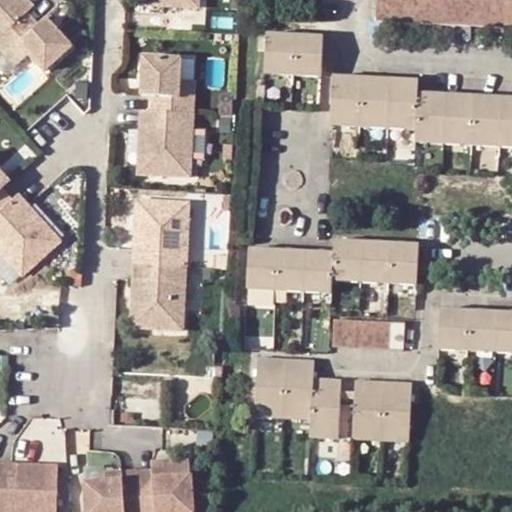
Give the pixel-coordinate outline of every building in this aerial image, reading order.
[(0,0),(0,28),(24,10),(33,3),(29,0),(0,0)] [(511,0),(377,0),(376,21),(511,27),(511,0)] [(24,10),(0,28),(0,44),(1,45),(9,39),(21,49),(28,47),(45,63),(67,39),(54,25),(50,28),(41,17),(44,15),(33,3),(24,10)] [(44,15),(41,17),(50,28),(54,25),(44,15)] [(319,36),(259,33),(257,73),(315,76),(319,36)] [(21,49),(9,39),(1,45),(13,57),(21,49)] [(178,53),(145,49),(144,73),(148,74),(147,89),(152,90),(151,108),(190,111),(192,94),(183,93),(184,76),(177,75),(178,53)] [(192,76),(184,76),(183,93),(192,94),(192,76)] [(417,80),(331,76),(328,127),(412,131),(412,141),(511,145),(511,95),(416,92),(417,80)] [(189,125),(190,111),(151,108),(143,108),(141,122),(148,123),(147,151),(140,150),(139,167),(186,171),(187,154),(180,153),(182,125),(189,125)] [(208,153),(208,127),(196,127),(196,153),(208,153)] [(0,204),(16,190),(4,176),(0,178),(0,204)] [(186,186),(139,182),(137,199),(146,201),(144,228),(134,228),(133,245),(144,245),(182,249),(184,232),(176,231),(180,202),(186,202),(186,186)] [(27,204),(16,190),(0,204),(0,242),(1,243),(0,243),(0,251),(15,269),(43,239),(26,225),(32,221),(20,209),(27,204)] [(134,228),(144,228),(146,201),(137,199),(134,228)] [(27,204),(20,209),(32,221),(39,214),(27,204)] [(247,248),(244,291),(325,294),(326,282),(410,284),(413,242),(328,238),(328,251),(247,248)] [(181,269),(182,249),(144,245),(141,261),(137,262),(136,285),(130,285),(130,305),(163,306),(165,289),(172,289),(174,269),(181,269)] [(133,245),(132,261),(141,261),(144,245),(133,245)] [(181,269),(174,269),(172,289),(180,289),(181,269)] [(511,310),(437,308),(436,345),(511,347),(511,310)] [(332,319),(333,347),(407,346),(406,318),(332,319)] [(306,377),(307,357),(247,356),(244,417),(301,419),(301,436),(327,437),(329,404),(330,391),(330,378),(306,377)] [(345,380),(344,391),(343,404),(342,438),(401,441),(404,382),(345,380)] [(329,404),(343,404),(344,391),(330,391),(329,404)] [(157,487),(194,480),(187,443),(167,446),(165,439),(135,444),(136,452),(143,489),(157,487)] [(128,492),(143,489),(136,452),(135,444),(104,450),(105,457),(85,461),(91,498),(128,492)] [(0,501),(13,501),(13,494),(42,493),(42,500),(59,499),(57,446),(0,448),(0,501)] [(194,480),(157,487),(159,494),(195,488),(194,480)] [(129,500),(128,492),(91,498),(93,506),(129,500)] [(13,494),(13,501),(42,500),(42,493),(13,494)]
